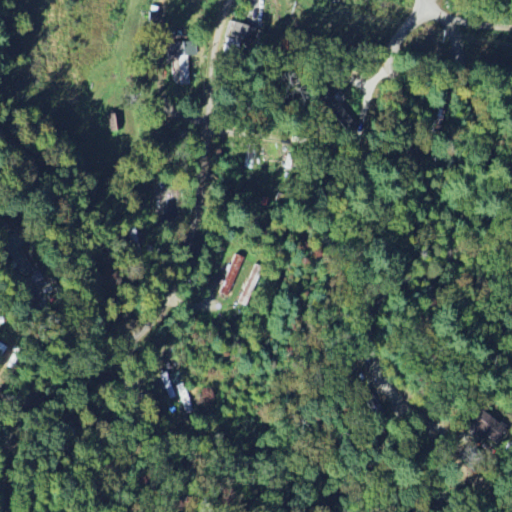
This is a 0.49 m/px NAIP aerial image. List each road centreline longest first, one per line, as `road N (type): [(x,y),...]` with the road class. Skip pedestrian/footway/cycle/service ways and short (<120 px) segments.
road 1 (residential): [(224,3),(208,56),(209,123),(196,207),(164,294),(102,359),(43,378),(0,421)]
road 2 (residential): [(425,3),(384,57),(445,267),(396,283),(373,305),(387,379),(404,417)]
road 3 (residential): [(0,138),(29,163),(60,223),(87,315),(109,351)]
